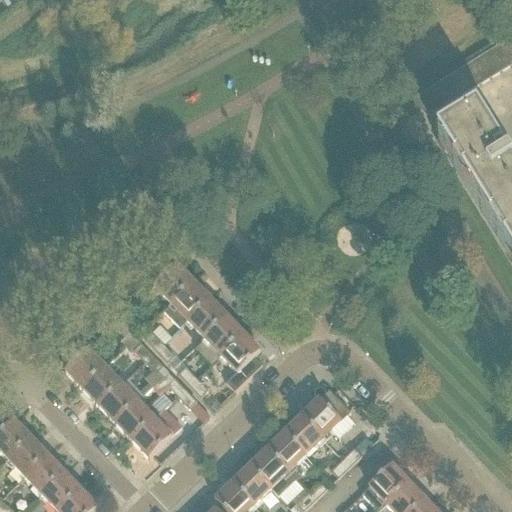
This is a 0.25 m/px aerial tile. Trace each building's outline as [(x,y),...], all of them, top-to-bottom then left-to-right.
[(501,74),(511,68),(511,66),(511,39),(489,54),(501,74)] [(491,81),(501,74),(489,54),(479,60),(491,81)] [(481,87),(491,81),(479,60),(468,67),(481,87)] [(470,93),(481,87),(468,67),(458,73),(470,93)] [(460,100),(470,93),(458,73),(448,79),(460,100)] [(450,106),(460,100),(448,79),(437,86),(450,106)] [(440,112),(450,106),(437,86),(427,92),(440,112)] [(440,112),(427,92),(417,99),(429,119),(440,112)] [(439,146),(498,242),(511,264),(511,176),(509,171),(508,171),(478,122),(439,146)] [(154,289),(171,307),(194,286),(177,268),(154,289)] [(171,307),(163,315),(180,332),(188,324),(210,303),(194,286),(171,307)] [(188,324),(205,342),(227,321),(210,303),(188,324)] [(128,315),(121,322),(132,333),(139,326),(128,315)] [(205,342),(221,359),(244,338),(227,321),(205,342)] [(132,333),(121,322),(114,329),(125,340),(132,333)] [(152,335),(144,343),(156,355),(164,347),(152,335)] [(244,338),(221,359),(236,375),(225,385),(235,395),(262,369),(254,361),(260,355),(244,338)] [(141,347),(133,354),(144,366),(152,359),(141,347)] [(164,347),(156,355),(167,366),(175,359),(164,347)] [(65,376),(82,393),(104,372),(87,354),(65,376)] [(152,359),(144,366),(155,378),(163,370),(152,359)] [(179,378),(190,389),(197,382),(186,371),(179,378)] [(82,393),(98,410),(121,389),(104,372),(82,393)] [(166,389),(178,401),(185,394),(174,382),(166,389)] [(197,382),(190,389),(201,401),(208,394),(197,382)] [(98,410),(115,428),(138,407),(121,389),(98,410)] [(185,394),(178,401),(189,413),(196,405),(185,394)] [(329,395),(301,421),(323,444),(350,417),(329,395)] [(138,407),(115,428),(132,445),(154,424),(160,418),(151,408),(145,414),(138,407)] [(154,424),(132,445),(149,463),(171,442),(183,431),(166,413),(160,418),(154,424)] [(301,421),(284,438),(306,460),(323,444),(301,421)] [(0,455),(8,464),(31,443),(14,425),(0,439),(0,455)] [(284,438),(267,454),(289,476),(295,483),(303,476),(296,470),(306,460),(284,438)] [(8,464),(25,481),(47,460),(31,443),(8,464)] [(354,453),(342,464),(349,471),(361,460),(354,453)] [(267,454),(250,471),(271,494),(278,500),(295,483),(289,476),(267,454)] [(25,481),(41,499),(64,477),(47,460),(25,481)] [(349,471),(342,464),(331,475),(338,482),(349,471)] [(383,511),(386,509),(386,510),(409,488),(391,470),(362,499),(374,511),(383,511)] [(250,471),(233,487),(254,510),(271,494),(250,471)] [(41,499),(54,511),(62,511),(81,495),(64,477),(41,499)] [(319,486),(308,497),(315,504),(326,493),(319,486)] [(252,511),(254,510),(233,487),(214,505),(221,511),(252,511)] [(386,510),(388,511),(419,511),(426,506),(409,488),(386,510)] [(96,511),(81,495),(62,511),(96,511)] [(307,511),(315,504),(308,497),(296,508),(299,511),(307,511)] [(9,511),(2,503),(0,504),(0,511),(9,511)]
